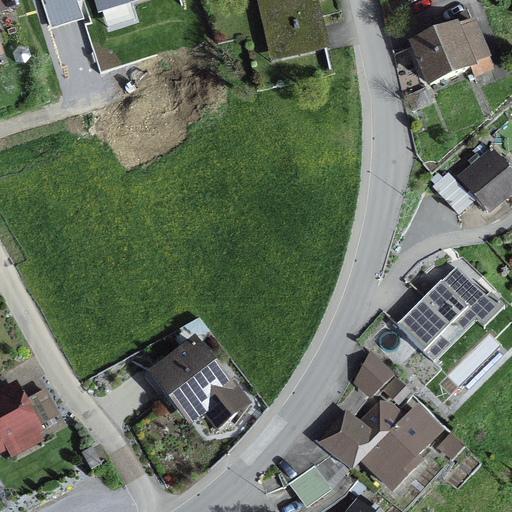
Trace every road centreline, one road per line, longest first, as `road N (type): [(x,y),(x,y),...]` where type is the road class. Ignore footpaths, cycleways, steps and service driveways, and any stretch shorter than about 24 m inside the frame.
road 1 (residential): [(364,0),(389,150),(365,270),(320,375),(226,487)]
road 2 (residential): [(159,511),(71,389),(0,261)]
